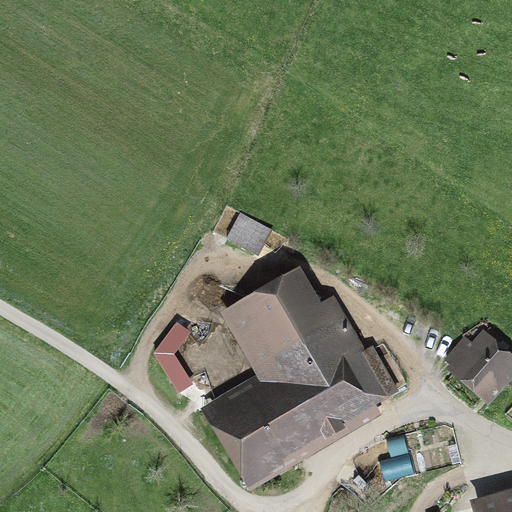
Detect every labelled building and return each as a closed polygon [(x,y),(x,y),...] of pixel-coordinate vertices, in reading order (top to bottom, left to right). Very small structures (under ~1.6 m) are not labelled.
[(272,232),(241,213),(225,240),(256,259),(272,232)] [(317,308),(298,275),(223,318),(264,391),(210,422),(247,488),(394,405),(333,299),(317,308)] [(172,358),(192,330),(177,320),(148,360),(187,387),(196,375),(172,358)] [(511,367),(511,344),(494,329),(457,370),(485,396),(511,367)] [(385,476),(412,474),(410,437),(382,439),(385,476)] [(511,511),(511,502),(472,511),(511,511)]
